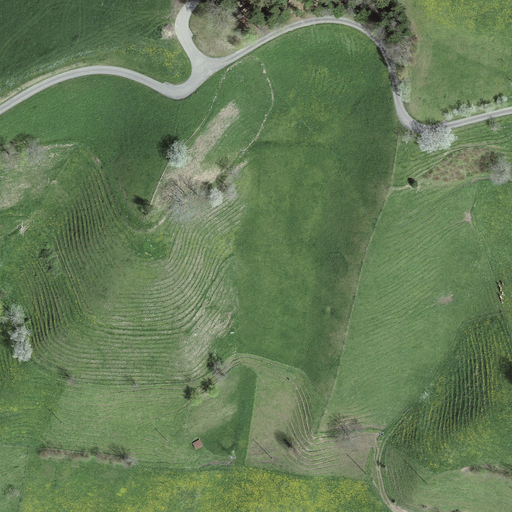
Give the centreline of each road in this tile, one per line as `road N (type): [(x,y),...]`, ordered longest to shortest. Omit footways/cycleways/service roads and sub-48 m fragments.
road 1 (unclassified): [(511,110),(435,129),(413,125),(378,42),(337,17),(297,20),(199,67)]
road 2 (unclassified): [(199,67),(175,91),(117,70),(73,71),(0,109)]
